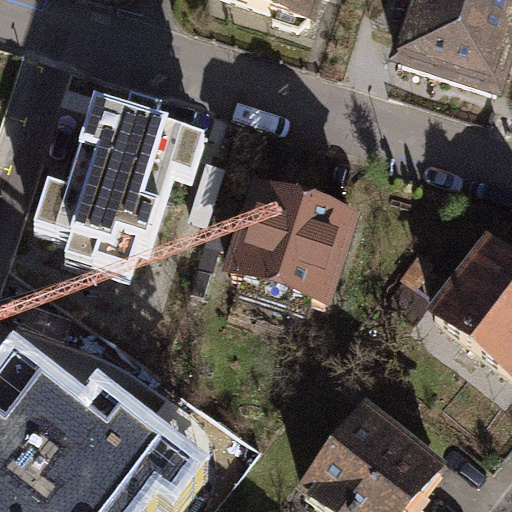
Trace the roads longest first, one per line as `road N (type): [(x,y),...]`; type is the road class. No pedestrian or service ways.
road 1 (residential): [(70,32),(511,169)]
road 2 (residential): [(70,32),(0,254)]
